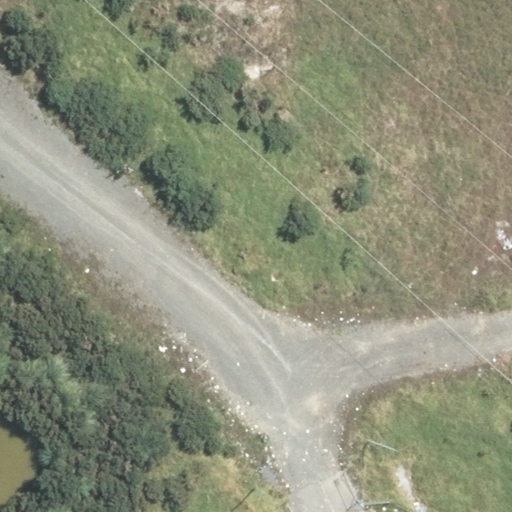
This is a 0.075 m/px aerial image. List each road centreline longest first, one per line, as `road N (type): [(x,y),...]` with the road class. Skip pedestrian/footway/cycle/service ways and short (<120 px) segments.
road 1 (unknown): [(0,85),(158,216),(250,350),(306,484)]
road 2 (unknown): [(306,484),(203,340),(84,237),(0,188)]
